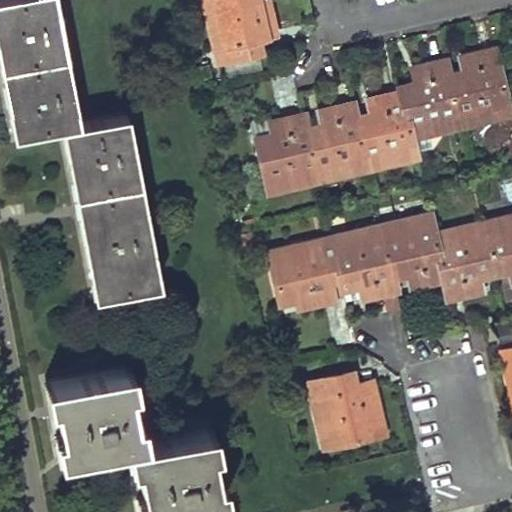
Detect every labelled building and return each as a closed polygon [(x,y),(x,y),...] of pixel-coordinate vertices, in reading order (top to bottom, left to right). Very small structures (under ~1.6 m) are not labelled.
[(0,0),(0,40),(17,131),(66,122),(99,291),(153,281),(145,234),(148,233),(147,225),(143,225),(128,150),(132,149),(131,140),(126,141),(121,110),(72,119),(65,89),(71,88),(70,80),(64,81),(53,23),(58,22),(56,14),(51,15),(48,0),(0,0)] [(254,0),(251,1),(250,0),(203,0),(217,59),(252,50),(249,35),(271,29),(263,0),(254,0)] [(506,111),(493,47),(461,55),(462,63),(464,72),(448,78),(459,122),(506,111)] [(446,67),(444,58),(412,66),(415,85),(399,89),(410,134),(459,122),(448,78),(446,67)] [(212,75),(209,63),(194,67),(196,78),(212,75)] [(464,72),(462,63),(446,67),(448,78),(464,72)] [(207,87),(207,81),(195,84),(196,89),(207,87)] [(410,134),(399,89),(368,97),(372,117),(355,120),(366,164),(414,152),(410,134)] [(355,120),(350,100),(319,108),(323,128),(306,132),(316,175),(366,164),(355,120)] [(306,132),(302,112),(270,120),(274,140),(257,144),(268,187),(316,175),(306,132)] [(433,232),(428,212),(380,223),(390,269),(408,264),(413,283),(425,280),(443,276),(433,232)] [(511,213),(481,221),(492,264),(510,261),(511,270),(511,213)] [(492,264),(481,221),(433,232),(443,276),(447,295),(462,291),(479,288),(475,268),(492,264)] [(390,269),(380,223),(330,234),(339,270),(341,279),(358,275),(363,294),(377,291),(394,287),(390,269)] [(339,270),(330,234),(270,250),(280,294),(296,290),(299,305),(334,297),(329,272),(339,270)] [(511,347),(502,350),(511,394),(511,347)] [(155,511),(218,499),(205,424),(137,438),(123,364),(49,379),(53,399),(63,453),(131,440),(143,511),(155,511)] [(380,415),(373,381),(350,386),(346,372),(311,380),(325,445),(369,435),(366,419),(380,415)]
